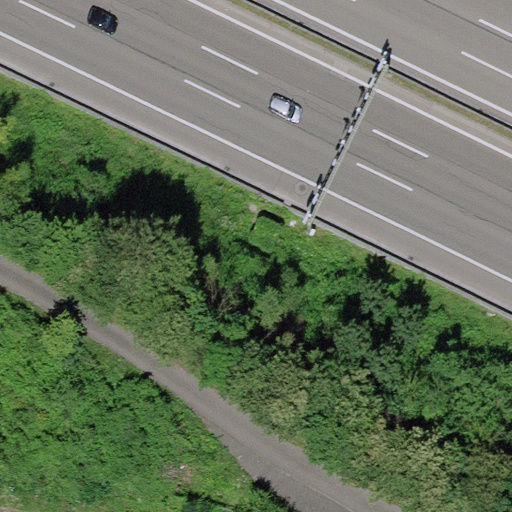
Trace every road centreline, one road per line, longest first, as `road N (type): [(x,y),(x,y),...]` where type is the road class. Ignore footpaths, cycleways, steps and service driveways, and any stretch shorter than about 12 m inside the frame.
road 1 (motorway): [(54,0),(511,217)]
road 2 (motorway): [(511,55),(399,0)]
